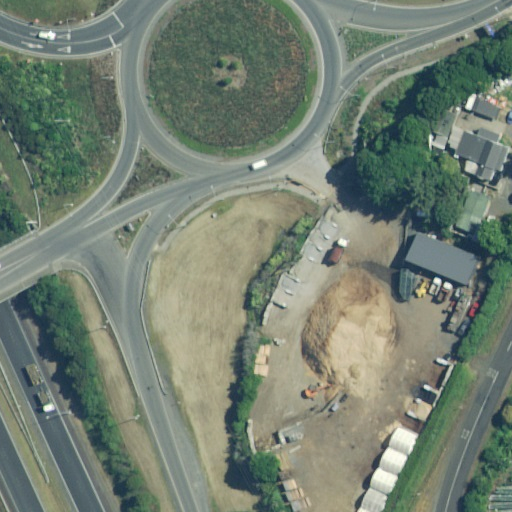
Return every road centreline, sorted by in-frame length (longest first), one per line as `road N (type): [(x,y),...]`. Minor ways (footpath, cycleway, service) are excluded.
road 1 (motorway): [(204,178),(150,237),(134,297),(141,356),(190,511)]
road 2 (unclassified): [(430,511),(485,359),(511,310)]
road 3 (motorway): [(0,321),(88,511)]
road 4 (tertiary): [(45,250),(128,167),(138,137),(136,87)]
road 5 (tertiary): [(503,0),(376,59),(342,90)]
road 6 (tertiary): [(204,178),(45,250)]
road 7 (tertiary): [(342,90),(325,128),(305,148),(255,170),(227,169)]
road 8 (motorway): [(0,23),(54,41),(143,23)]
road 9 (tertiary): [(342,0),(419,12),(486,0)]
road 10 (tertiary): [(227,169),(168,143),(136,87)]
